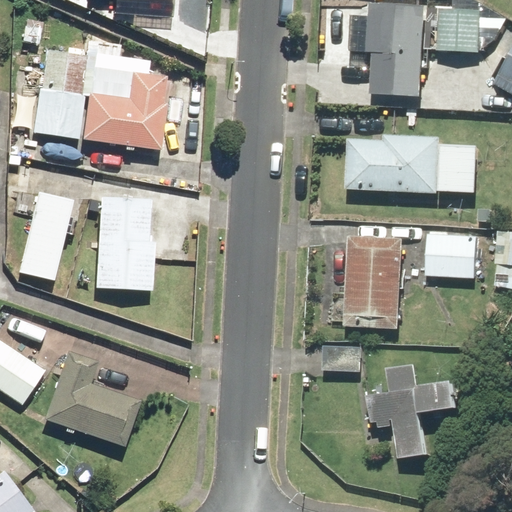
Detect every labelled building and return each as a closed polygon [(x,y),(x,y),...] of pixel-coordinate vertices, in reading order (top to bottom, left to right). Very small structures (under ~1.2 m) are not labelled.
[(180,25),(135,1),(127,17),(172,41),(180,25)] [(429,5),(373,2),(371,52),(378,52),(375,94),(425,96),(429,5)] [(485,11),(442,9),(440,51),(483,53),(485,11)] [(167,76),(149,74),(150,61),(121,57),(122,45),(89,41),(87,53),(49,49),(44,90),(88,95),(83,141),(164,151),(169,104),(164,104),(167,76)] [(511,63),(500,86),(511,92),(511,63)] [(444,145),(444,138),(386,135),(386,142),(353,140),(351,188),(479,193),(481,146),(444,145)] [(75,201),(40,193),(20,273),(56,281),(75,201)] [(150,242),(152,200),(102,198),(97,288),(154,291),(156,242),(150,242)] [(511,232),(499,232),(499,287),(511,286),(511,232)] [(479,237),(429,236),(429,278),(479,279),(479,237)] [(402,329),(407,240),(354,237),(349,326),(402,329)] [(0,339),(0,389),(22,405),(45,373),(0,339)] [(98,361),(66,351),(43,422),(124,448),(139,402),(90,386),(98,361)] [(392,368),(395,394),(372,396),(375,431),(399,429),(402,458),(430,455),(426,413),(461,409),(458,379),(422,382),(420,365),(392,368)] [(34,511),(35,511),(4,472),(0,475),(0,511),(34,511)]
